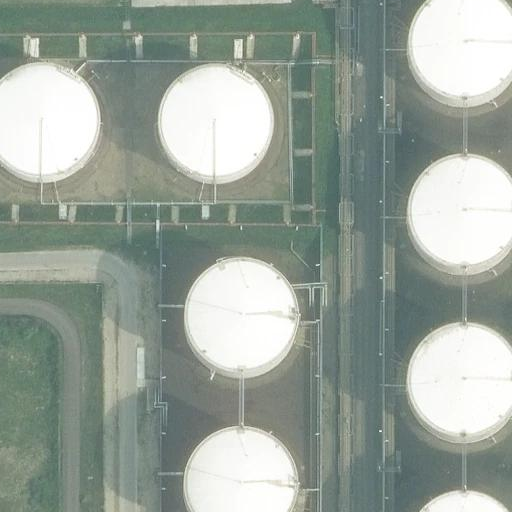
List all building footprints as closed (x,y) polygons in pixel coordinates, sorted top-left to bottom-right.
[(439,8),(430,14),(417,29),(410,47),(410,71),(418,90),(431,104),(449,113),(464,115),(483,112),(501,103),(511,89),(511,26),(511,24),(496,10),(478,3),(458,2),(439,8)] [(117,126),(117,125),(116,112),(113,103),(111,97),(105,85),(96,74),(85,65),(74,58),(60,53),(45,51),(31,52),(17,56),(10,59),(1,65),(0,65),(0,183),(3,186),(10,190),(17,193),(31,197),(43,198),(56,197),(70,193),(77,190),(83,186),(89,182),(95,177),(104,166),(111,153),(115,140),(117,126)] [(290,128),(290,126),(289,113),(286,101),(279,88),(271,78),(261,69),(249,62),(244,60),(234,57),(222,55),(208,56),(195,60),(182,66),(171,74),(162,85),(155,96),(153,102),(150,112),(149,125),(150,140),(153,152),(159,164),(164,170),(168,176),(180,185),(187,190),(194,193),(208,196),(219,197),(231,196),(245,193),(252,190),(259,185),(270,176),(278,167),(285,154),(289,140),(290,128)] [(473,166),(457,167),(438,173),(423,186),(413,203),(409,220),(412,240),(421,257),(431,268),(449,277),(469,280),(486,277),(503,267),(511,255),(511,190),(508,183),(492,172),(473,166)] [(217,277),(202,289),(192,307),(188,327),(192,347),(205,368),(222,380),(242,385),(262,384),(276,378),(292,365),(303,344),(306,323),(301,304),(290,287),(275,276),(256,269),(236,270),(217,277)] [(416,371),(412,388),(413,408),(421,426),(435,440),(453,449),(463,451),(483,450),(501,442),(511,431),(511,356),(509,352),(492,341),(473,337),(462,337),(443,343),(427,355),(416,371)] [(189,471),(184,491),(186,511),(296,511),(298,509),(299,489),(294,470),(287,460),(272,447),(254,439),(233,439),(218,443),(201,455),(189,471)] [(469,502),(445,505),(432,511),(495,511),(488,507),(469,502)]
